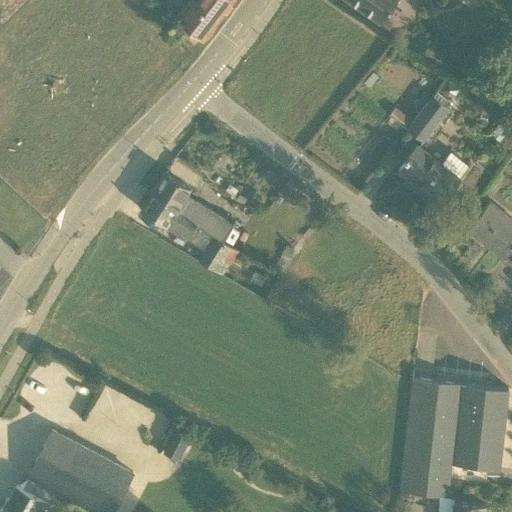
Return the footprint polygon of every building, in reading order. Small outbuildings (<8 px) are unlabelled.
[(223,11),(230,0),(193,0),(179,20),(202,37),(223,11)] [(351,0),(381,20),(394,0),(351,0)] [(425,138),(448,106),(432,95),(408,126),(425,138)] [(439,205),(460,177),(417,144),(399,169),(420,185),(419,190),(439,205)] [(231,225),(185,196),(190,187),(164,172),(151,193),(164,202),(163,203),(176,211),(176,212),(196,224),(203,228),(223,239),(235,220),(235,219),(231,225)] [(187,237),(195,242),(203,228),(196,224),(176,212),(176,211),(163,203),(164,202),(151,193),(141,209),(158,219),(187,238),(187,237)] [(504,256),(511,245),(511,218),(489,200),(468,228),(504,256)] [(207,250),(201,260),(223,273),(223,272),(237,250),(222,240),(216,236),(207,250)] [(504,427),(508,386),(413,376),(413,367),(408,417),(504,427)] [(500,468),(504,427),(408,417),(400,489),(440,494),(448,494),(452,463),(500,468)] [(179,460),(192,436),(176,427),(163,452),(179,460)] [(45,511),(51,501),(58,489),(101,511),(112,511),(134,471),(52,429),(28,474),(30,474),(23,487),(17,483),(10,498),(7,496),(0,509),(3,510),(1,511),(45,511)] [(483,511),(484,502),(455,500),(453,511),(483,511)]
